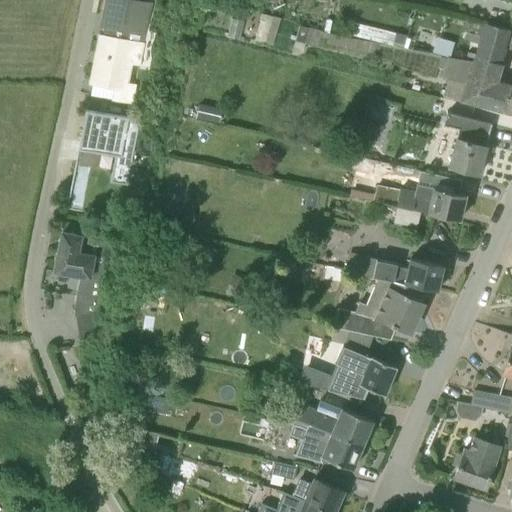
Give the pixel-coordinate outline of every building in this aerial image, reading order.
[(139,66),(145,35),(146,36),(152,6),(132,2),(131,6),(107,2),(102,27),(106,27),(104,37),(100,36),(96,57),(98,57),(92,84),(115,88),(113,99),(132,103),(135,86),(127,85),(131,64),(139,66)] [(262,10),(256,36),(276,41),(282,14),(262,10)] [(477,47),(475,54),(500,61),(504,49),(509,31),(509,30),(484,23),(475,21),(474,22),(465,20),(459,37),(478,43),(477,47)] [(406,42),(407,30),(356,25),(355,37),(406,42)] [(310,27),(307,43),(381,57),(384,41),(310,27)] [(438,34),(434,49),(451,54),(455,40),(438,34)] [(462,101),(502,112),(510,84),(495,80),(500,61),(475,54),(472,62),(440,57),(437,67),(443,69),(441,77),(466,84),(464,93),(446,88),(445,94),(462,99),(462,101)] [(511,84),(510,84),(502,112),(511,114),(511,84)] [(195,111),(220,119),(225,104),(200,96),(195,111)] [(98,167),(112,170),(110,182),(127,186),(129,174),(140,122),(129,120),(129,118),(86,110),(80,140),(103,144),(98,167)] [(492,124),(447,112),(445,122),(459,126),(449,167),(478,175),(486,147),(477,144),(479,134),(488,137),(492,124)] [(400,190),(397,206),(459,220),(465,195),(433,187),(431,197),(400,190)] [(80,348),(82,348),(82,347),(99,333),(96,314),(98,304),(99,304),(107,268),(93,265),(94,257),(88,256),(93,232),(82,226),(81,225),(76,235),(62,232),(54,272),(80,277),(74,308),(80,348)] [(347,271),(381,278),(420,287),(437,290),(443,265),(410,258),(408,268),(396,266),(396,264),(376,260),(377,259),(350,253),(347,271)] [(323,280),(324,274),(316,273),(317,262),(293,259),(292,277),(323,280)] [(420,288),(420,287),(381,278),(369,304),(362,300),(357,312),(337,308),(333,326),(363,333),(367,315),(395,327),(396,326),(409,332),(416,318),(417,318),(424,302),(415,298),(420,288)] [(511,348),(510,348),(501,373),(511,376),(511,348)] [(319,358),(308,385),(334,392),(340,376),(359,384),(384,395),(396,367),(371,356),(367,366),(348,358),(344,368),(319,358)] [(511,413),(511,397),(474,390),(471,405),(511,413)] [(285,423),(299,424),(307,428),(309,422),(363,445),(373,421),(342,408),(337,419),(307,406),(293,400),(285,423)] [(352,469),(363,445),(309,422),(307,428),(299,424),(297,431),(304,434),(304,435),(326,444),(322,456),(352,469)] [(499,446),(474,437),(469,450),(464,449),(454,478),(485,488),(493,466),(492,466),(499,446)] [(261,458),(258,471),(293,479),(296,466),(261,458)] [(296,497),(332,511),(334,511),(343,491),(314,478),(310,487),(302,484),(296,497)] [(277,511),(332,511),(296,497),(292,495),(286,509),(280,506),(277,511)]
